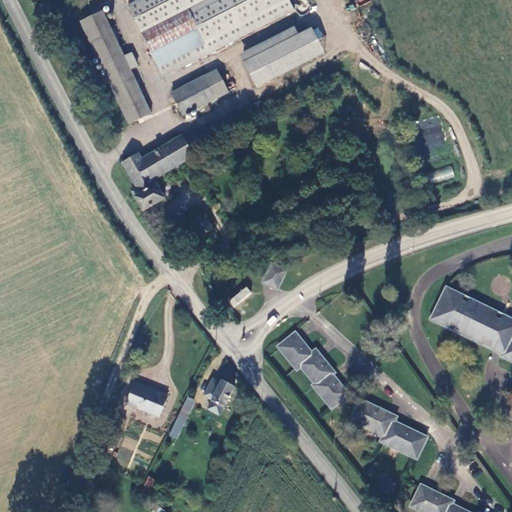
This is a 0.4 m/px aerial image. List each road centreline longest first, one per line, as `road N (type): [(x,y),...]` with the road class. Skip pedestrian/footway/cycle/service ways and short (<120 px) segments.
road 1 (tertiary): [(9,0),(120,207),(231,349)]
road 2 (unclassified): [(231,349),(337,270),(383,248),(511,213)]
road 3 (track): [(61,511),(148,298),(168,273)]
road 4 (tertiary): [(231,349),(359,511)]
